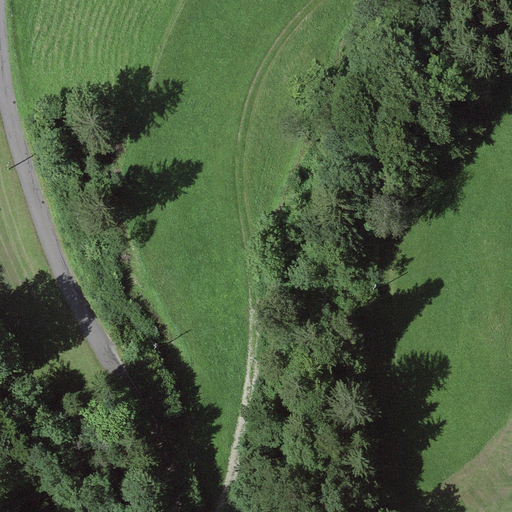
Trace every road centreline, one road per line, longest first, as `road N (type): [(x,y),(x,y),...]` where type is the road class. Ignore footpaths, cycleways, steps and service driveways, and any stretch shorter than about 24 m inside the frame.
road 1 (track): [(221,511),(251,352),(241,142),(272,52),(318,0)]
road 2 (residential): [(0,56),(38,216),(85,322),(158,447),(172,511)]
road 3 (track): [(85,322),(144,376),(221,511)]
